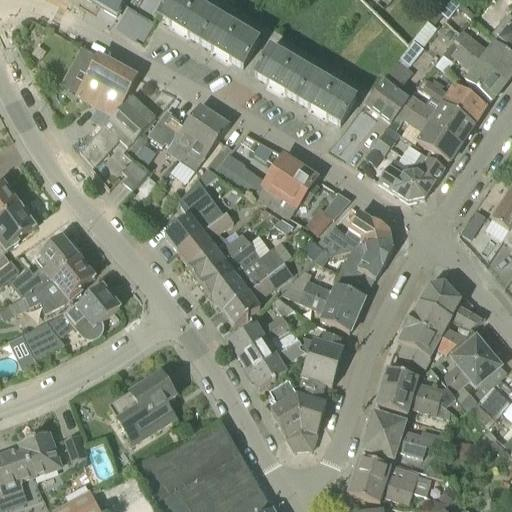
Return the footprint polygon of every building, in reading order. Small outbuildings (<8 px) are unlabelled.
[(104,0),(100,8),(117,17),(127,0),(104,0)] [(201,46),(216,20),(206,15),(209,9),(194,0),(183,0),(183,1),(181,0),(169,0),(158,21),(201,46)] [(453,0),(446,0),(436,14),(442,18),(448,23),(458,10),(461,6),(453,0)] [(511,19),(509,17),(508,16),(491,38),(498,43),(498,42),(511,53),(511,19)] [(216,20),(201,46),(244,71),(259,46),(249,40),(252,34),(229,20),(225,26),(216,20)] [(455,45),(506,85),(511,77),(511,58),(497,46),(489,55),(462,35),(455,45)] [(491,105),(506,85),(455,45),(443,60),(452,66),(455,63),(472,77),(465,85),(491,105)] [(270,52),(254,78),(268,86),(287,97),(297,104),(313,78),(303,72),(306,67),(283,53),(280,58),(270,52)] [(115,118),(132,100),(131,100),(130,101),(126,98),(136,80),(99,60),(78,98),(114,118),(115,118)] [(390,127),(396,119),(404,109),(411,99),(410,99),(401,93),(414,76),(409,72),(398,64),(386,80),(365,108),(388,126),(390,127)] [(38,71),(32,75),(36,83),(42,79),(38,71)] [(322,84),(313,78),(297,104),(340,129),(356,103),(351,100),(354,94),(344,89),(326,78),(322,84)] [(442,109),(473,129),(485,111),(455,89),(448,98),(429,85),(428,85),(424,82),(417,92),(421,94),(442,109)] [(416,103),(409,113),(461,148),(474,129),(473,129),(442,109),(421,94),(417,92),(416,92),(441,109),(437,116),(416,103)] [(115,118),(114,118),(80,157),(93,171),(119,143),(128,152),(140,140),(156,122),(132,100),(115,118)] [(409,113),(404,109),(396,119),(397,119),(423,136),(417,145),(449,167),(461,148),(409,113)] [(188,151),(213,119),(200,110),(184,131),(180,129),(182,125),(167,114),(148,140),(161,149),(163,146),(168,149),(165,152),(168,154),(182,164),(190,152),(188,151)] [(190,152),(182,164),(196,174),(230,130),(213,119),(188,151),(190,152)] [(379,143),(390,152),(396,144),(385,136),(379,143)] [(135,160),(146,145),(140,140),(128,153),(135,160)] [(385,159),(390,152),(379,143),(373,151),(385,159)] [(409,165),(410,169),(416,204),(425,203),(445,173),(421,158),(408,150),(402,160),(409,165)] [(272,213),(301,172),(284,160),(266,186),(244,171),(245,169),(229,158),(213,178),(235,192),(245,197),(255,202),(272,213)] [(416,204),(410,169),(403,170),(393,163),(378,186),(408,206),(416,204)] [(131,195),(147,178),(132,164),(121,176),(127,181),(122,186),(131,195)] [(301,172),(272,213),(289,224),(302,204),(308,208),(319,192),(313,188),(317,182),(301,172)] [(177,255),(222,222),(224,220),(199,185),(179,208),(189,222),(165,239),(177,255)] [(0,223),(19,210),(4,187),(0,189),(0,223)] [(509,235),(511,230),(511,192),(492,224),(508,235),(509,235)] [(0,271),(10,266),(4,258),(19,248),(17,245),(35,232),(19,210),(0,223),(0,271)] [(319,239),(332,223),(320,212),(305,230),(319,239)] [(188,273),(235,237),(234,236),(224,243),(220,238),(234,227),(227,218),(230,215),(229,214),(224,220),(222,222),(177,255),(189,270),(187,271),(188,273)] [(468,226),(478,232),(484,220),(475,215),(468,226)] [(353,252),(391,244),(389,236),(360,217),(345,239),(334,230),(316,249),(324,255),(325,253),(329,258),(353,252)] [(293,231),(282,222),(274,229),(283,237),(293,231)] [(508,235),(503,243),(511,248),(511,230),(509,235),(508,235)] [(199,287),(250,249),(242,238),(238,241),(235,237),(188,273),(199,287)] [(37,296),(78,261),(63,243),(53,251),(51,249),(40,259),(41,261),(40,262),(46,270),(34,280),(30,275),(12,289),(23,302),(9,309),(10,309),(37,296)] [(237,281),(270,257),(259,243),(250,249),(199,287),(210,302),(237,281)] [(324,255),(316,249),(309,243),(300,254),(314,266),(324,255)] [(351,255),(341,272),(355,280),(359,274),(376,284),(394,253),(391,244),(353,252),(351,255)] [(329,258),(325,253),(324,255),(314,266),(323,271),(329,261),(330,260),(329,258)] [(273,279),(284,269),(273,254),(270,257),(237,281),(210,302),(211,301),(223,316),(273,279)] [(37,296),(10,309),(14,320),(41,307),(45,318),(66,308),(70,305),(71,306),(82,297),(80,295),(92,284),(93,284),(96,281),(95,279),(90,275),(78,261),(37,296)] [(10,266),(0,271),(0,291),(19,279),(10,266)] [(273,279),(223,316),(234,331),(260,312),(257,307),(293,280),(284,269),(273,279)] [(353,285),(338,277),(333,288),(336,290),(333,296),(309,286),(312,279),(304,275),(290,289),(304,295),(357,319),(365,301),(348,294),(353,285)] [(420,306),(451,323),(471,333),(481,324),(457,310),(461,305),(444,287),(429,288),(420,306)] [(350,337),(357,319),(304,295),(290,289),(291,290),(281,299),(298,306),(298,307),(324,318),(321,323),(350,337)] [(102,331),(101,327),(120,312),(102,290),(72,313),(46,327),(22,340),(34,365),(64,350),(58,342),(71,333),(74,330),(83,341),(86,343),(90,344),(94,343),(97,341),(100,339),(102,335),(102,331)] [(274,305),(290,317),(294,314),(278,302),(274,305)] [(283,321),(290,317),(274,305),(271,308),(281,322),(261,334),(257,327),(229,344),(239,361),(267,343),(288,330),(283,321)] [(446,333),(451,323),(420,306),(409,326),(440,343),(444,345),(439,355),(448,359),(466,344),(446,333)] [(446,361),(448,359),(439,355),(444,345),(440,343),(409,326),(398,346),(404,349),(399,359),(424,373),(434,355),(446,361)] [(248,376),(298,345),(293,337),(288,330),(267,343),(239,361),(248,376)] [(308,361),(338,371),(343,353),(337,352),(341,342),(324,338),(321,346),(314,344),(314,345),(304,341),(298,345),(300,349),(299,350),(301,353),(309,357),(309,359),(308,361)] [(447,391),(489,355),(477,341),(451,361),(458,368),(440,383),(447,391)] [(300,349),(298,345),(248,376),(259,394),(265,390),(269,397),(289,385),(284,378),(287,376),(283,371),(305,357),(309,359),(309,357),(301,353),(299,350),(300,349)] [(466,417),(470,413),(494,390),(507,378),(502,373),(504,372),(489,355),(447,391),(452,398),(471,382),(479,392),(471,399),(470,398),(459,408),(466,417)] [(332,389),(338,371),(308,361),(298,388),(305,390),(323,395),(330,397),(332,389)] [(51,369),(48,364),(37,369),(40,374),(51,369)] [(439,409),(445,413),(456,404),(446,393),(443,395),(417,387),(418,381),(388,372),(382,392),(439,409)] [(134,449),(176,423),(166,407),(176,401),(160,377),(109,410),(134,449)] [(302,433),(298,398),(297,399),(289,385),(269,397),(277,410),(271,414),(286,441),(302,433)] [(320,406),(323,395),(305,390),(303,399),(298,398),(302,433),(286,441),(293,455),(313,454),(318,439),(326,408),(320,406)] [(494,390),(470,413),(483,425),(489,419),(494,424),(510,407),(494,390)] [(445,413),(439,409),(382,392),(376,409),(406,418),(409,411),(436,419),(436,420),(448,423),(450,417),(445,413)] [(368,435),(426,453),(428,454),(439,441),(421,435),(419,440),(402,435),(405,427),(374,417),(368,435)] [(271,511),(256,486),(222,427),(136,472),(160,511),(271,511)] [(422,464),(426,453),(368,435),(362,453),(393,463),(396,456),(422,464)] [(20,453),(30,481),(58,470),(47,437),(18,447),(20,453)] [(73,467),(86,462),(78,439),(64,444),(73,467)] [(489,469),(504,457),(495,447),(480,459),(489,469)] [(19,485),(30,481),(20,453),(0,460),(0,496),(1,499),(21,492),(19,485)] [(354,480),(413,497),(427,501),(431,485),(418,481),(419,478),(391,470),(360,461),(354,480)] [(430,467),(429,470),(426,478),(426,479),(445,485),(445,483),(435,469),(430,467)] [(410,507),(413,497),(354,480),(349,498),(380,506),(383,499),(410,507)] [(456,500),(448,488),(438,502),(447,508),(456,500)] [(58,511),(98,511),(89,496),(58,511)]
